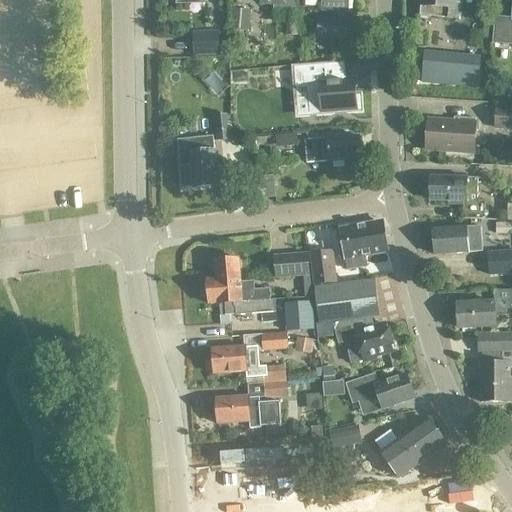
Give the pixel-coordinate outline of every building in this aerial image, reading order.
[(261,0),(261,4),(274,5),(273,12),(298,13),(298,0),(261,0)] [(321,0),(321,12),(349,14),(349,0),(321,0)] [(421,0),(421,6),(420,20),(457,23),(459,0),(421,0)] [(248,14),(231,13),(230,29),(247,30),(248,14)] [(511,20),(496,19),(494,43),(511,44),(511,20)] [(346,22),(319,20),(318,34),(346,35),(346,22)] [(454,28),(423,27),(423,52),(453,53),(454,28)] [(194,35),(194,55),(218,54),(218,34),(194,35)] [(368,54),(369,38),(350,37),(350,53),(368,54)] [(452,56),(450,87),(478,90),(481,59),(452,56)] [(293,68),(295,90),(307,89),(309,116),(361,112),(360,96),(356,96),(355,88),(355,81),(355,80),(344,81),(343,64),(293,68)] [(511,129),(511,109),(496,108),(495,128),(511,129)] [(218,142),(229,141),(226,115),(215,116),(217,132),(218,142)] [(426,150),(473,153),(476,119),(454,118),(453,122),(428,120),(426,150)] [(297,135),(276,137),(276,148),(297,147),(297,135)] [(182,188),(193,187),(193,188),(197,188),(199,189),(205,189),(206,187),(217,185),(215,166),(219,166),(217,151),(214,151),(213,137),(189,139),(190,154),(191,167),(180,168),(182,188)] [(358,137),(327,139),(327,140),(305,142),(307,163),(360,159),(360,156),(363,155),(362,147),(359,146),(358,137)] [(9,179),(28,178),(27,165),(9,166),(9,179)] [(431,181),(431,190),(433,190),(433,202),(449,202),(449,205),(464,205),(463,219),(485,220),(486,202),(477,202),(478,179),(467,178),(433,177),(433,181),(431,181)] [(382,223),(335,231),(339,253),(345,252),(348,270),(366,267),(365,256),(387,252),(382,223)] [(434,230),(436,256),(468,254),(468,253),(479,252),(477,229),(466,229),(466,228),(434,230)] [(497,259),(488,260),(489,276),(511,274),(511,251),(497,253),(497,259)] [(334,252),(310,254),(313,286),(337,283),(334,252)] [(308,254),(274,256),(275,279),(303,277),(304,299),(313,298),(308,254)] [(215,271),(215,279),(215,280),(225,279),(226,290),(241,289),(242,302),(255,301),(271,300),(270,289),(254,290),(254,281),(242,282),(240,259),(227,260),(225,258),(219,258),(217,261),(214,261),(215,271)] [(274,300),(271,300),(255,301),(242,302),(241,289),(226,290),(225,279),(215,280),(215,279),(207,280),(209,305),(235,303),(236,315),(275,312),(274,300)] [(375,280),(315,288),(319,323),(335,321),(341,321),(364,318),(379,316),(375,280)] [(457,305),(458,329),(496,327),(495,316),(511,315),(511,289),(493,291),(494,303),(457,305)] [(312,304),(285,306),(287,331),(314,330),(312,304)] [(346,341),(349,353),(348,354),(351,366),(363,363),(363,361),(376,358),(376,355),(393,351),(387,326),(367,331),(364,318),(341,321),(335,321),(340,342),(346,341)] [(288,351),(286,334),(262,336),(263,353),(288,351)] [(511,387),(510,387),(509,363),(501,363),(501,352),(511,352),(511,334),(479,334),(479,353),(483,353),(483,363),(481,363),(481,403),(510,403),(510,399),(511,399),(511,387)] [(291,338),(292,350),(309,349),(309,338),(291,338)] [(245,346),(213,348),(214,375),(247,373),(248,386),(264,384),(286,383),(285,367),(267,368),(266,367),(259,368),(257,348),(245,348),(245,346)] [(358,407),(369,403),(373,412),(383,409),(383,410),(414,399),(405,374),(375,385),(375,387),(365,390),(364,388),(352,392),(358,407)] [(287,398),(286,383),(264,384),(265,400),(287,398)] [(343,383),(324,384),(325,398),(343,396),(343,383)] [(216,398),(218,425),(250,423),(250,430),(261,429),(261,428),(281,426),(279,403),(259,404),(259,399),(249,399),(248,396),(216,398)] [(427,420),(397,441),(398,441),(381,453),(399,478),(415,466),(416,467),(446,446),(427,420)] [(322,442),(321,427),(310,427),(311,443),(322,442)] [(358,427),(329,433),(333,450),(361,444),(358,427)] [(401,509),(414,507),(412,490),(399,491),(401,509)] [(483,511),(481,494),(422,502),(423,511),(483,511)]
